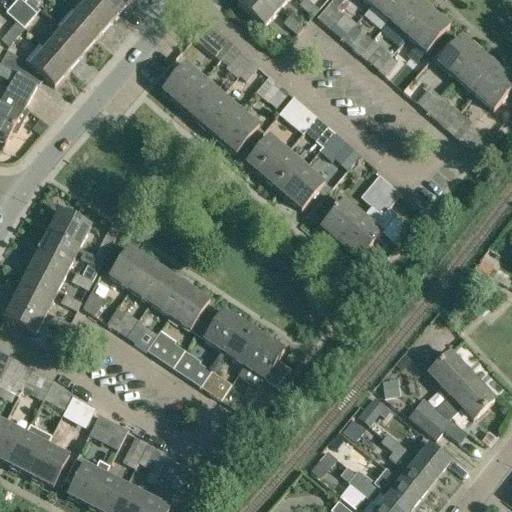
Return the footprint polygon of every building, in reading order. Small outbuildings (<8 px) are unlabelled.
[(29,0),(27,3),(35,10),(35,9),(43,0),(29,0)] [(96,0),(90,0),(77,15),(101,36),(117,18),(96,0)] [(132,0),(96,0),(117,18),(132,0)] [(279,13),(264,0),(243,0),(237,8),(264,31),(279,13)] [(290,0),(264,0),(279,13),(290,0)] [(305,0),(305,1),(319,12),(329,0),(305,0)] [(341,43),(354,29),(355,27),(343,17),(343,18),(337,13),(339,11),(338,9),(345,0),(335,0),(317,22),(341,43)] [(359,0),(371,10),(378,0),(359,0)] [(410,0),(378,0),(371,10),(389,25),(410,0)] [(414,0),(410,0),(389,25),(407,41),(430,14),(414,0)] [(35,10),(27,3),(24,6),(18,1),(5,16),(23,31),(40,13),(35,9),(35,10)] [(319,12),(305,1),(298,8),(313,20),(319,13),(319,12)] [(449,30),(430,14),(407,41),(426,57),(449,30)] [(77,15),(61,33),(86,54),(101,36),(77,15)] [(297,38),(303,31),(288,18),(282,26),(297,38)] [(9,50),(21,35),(14,28),(1,43),(9,50)] [(354,29),(341,43),(360,59),(372,45),(372,44),(354,29)] [(86,54),(61,33),(46,51),(70,72),(86,54)] [(208,54),(221,39),(214,33),(202,47),(208,54)] [(456,84),(480,57),(460,40),(437,68),(456,84)] [(372,45),(360,59),(378,75),(390,60),(391,58),(380,48),(379,50),(372,45)] [(239,80),(252,66),(232,49),(220,64),(227,70),(225,72),(237,82),(239,79),(239,80)] [(70,72),(46,51),(30,69),(54,91),(70,72)] [(498,72),(480,57),(456,84),(474,99),(498,72)] [(397,66),(390,60),(378,75),(385,81),(397,66)] [(252,66),(239,80),(246,85),(258,71),(252,66)] [(0,78),(11,85),(16,76),(0,67),(0,78)] [(180,110),(204,83),(185,67),(162,94),(180,110)] [(474,99),(493,114),(494,115),(511,93),(511,83),(498,72),(474,99)] [(11,114),(0,107),(0,143),(6,147),(20,119),(37,89),(33,85),(16,76),(11,85),(6,95),(18,102),(11,114)] [(275,112),(288,97),(269,81),(256,96),(267,106),(268,105),(275,112)] [(204,83),(180,110),(199,126),(222,99),(204,83)] [(222,99),(199,126),(217,142),(240,115),(222,99)] [(441,101),(427,116),(446,133),(460,116),(442,100),(441,101)] [(304,136),(317,122),(297,106),(283,123),(296,133),(298,131),(304,136)] [(240,115),(217,142),(236,158),(259,131),(240,115)] [(472,126),(460,116),(446,133),(467,151),(477,135),(470,130),(472,126)] [(317,122),(304,136),(302,138),(313,147),(316,145),(322,151),(321,153),(322,154),(335,138),(317,122)] [(335,138),(322,154),(333,163),(334,162),(341,168),(353,153),(335,138)] [(265,184),(288,157),(269,140),(246,167),(265,184)] [(306,172),(288,157),(265,184),(283,199),(306,172)] [(325,188),(306,172),(283,199),(302,215),(325,188)] [(371,210),(389,189),(379,180),(361,202),(371,210)] [(389,189),(371,210),(363,221),(340,248),(358,263),(395,219),(388,213),(400,198),(389,189)] [(340,248),(363,221),(344,205),(321,232),(340,248)] [(48,236),(79,252),(91,230),(59,214),(48,236)] [(111,226),(94,259),(103,264),(114,242),(119,231),(111,226)] [(48,236),(37,257),(68,274),(79,252),(48,236)] [(129,294),(149,265),(128,252),(109,281),(129,294)] [(94,259),(87,255),(82,264),(98,272),(103,264),(94,259)] [(37,257),(26,279),(57,295),(68,274),(37,257)] [(482,263),(477,270),(488,277),(493,270),(482,263)] [(149,265),(129,294),(150,308),(169,278),(149,265)] [(87,294),(92,284),(76,276),(71,285),(87,294)] [(189,292),(169,278),(150,308),(170,321),(189,292)] [(26,279),(15,300),(46,316),(57,295),(26,279)] [(189,292),(170,321),(197,339),(213,314),(206,310),(209,305),(189,292)] [(104,305),(92,297),(83,314),(94,320),(104,305)] [(77,315),(81,306),(65,298),(60,306),(77,315)] [(46,316),(15,300),(3,322),(35,338),(46,316)] [(127,342),(137,327),(138,324),(125,316),(123,317),(116,313),(106,328),(127,342)] [(213,314),(197,339),(224,357),(243,328),(223,315),(220,319),(213,314)] [(66,336),(70,327),(54,319),(49,328),(66,336)] [(137,327),(127,342),(147,355),(157,339),(137,327)] [(264,341),(243,328),(224,357),(244,370),(264,341)] [(157,339),(147,355),(174,373),(186,355),(166,342),(167,340),(161,336),(158,340),(157,339)] [(284,354),(264,341),(244,370),(275,391),(291,373),(278,364),(284,354)] [(186,355),(174,373),(188,382),(201,391),(211,375),(199,367),(191,363),(192,359),(186,355)] [(449,399),(470,380),(448,357),(427,376),(449,399)] [(0,381),(0,391),(18,401),(22,394),(21,393),(32,372),(10,361),(0,381)] [(32,372),(21,393),(22,394),(42,405),(44,403),(43,402),(53,385),(39,377),(40,376),(32,372)] [(211,375),(201,391),(208,396),(209,395),(222,402),(223,400),(224,401),(237,382),(235,381),(231,388),(218,380),(211,375)] [(492,404),(470,380),(449,399),(471,423),(492,404)] [(52,387),(44,403),(57,410),(56,411),(64,415),(72,401),(73,398),(52,387)] [(64,415),(61,421),(78,429),(80,426),(85,429),(94,412),(72,401),(64,415)] [(385,411),(374,401),(357,421),(369,431),(385,411)] [(414,413),(442,435),(450,425),(421,403),(414,413)] [(442,435),(414,413),(406,422),(435,444),(442,435)] [(98,418),(88,439),(95,443),(109,450),(117,455),(119,451),(127,434),(105,422),(98,418)] [(355,446),(365,434),(352,423),(342,435),(355,446)] [(25,437),(4,426),(0,433),(0,464),(9,469),(25,437)] [(25,437),(9,469),(30,480),(47,449),(50,441),(29,430),(25,437)] [(407,462),(434,484),(449,466),(428,449),(423,456),(417,450),(411,458),(387,439),(380,448),(391,457),(398,448),(410,458),(407,462)] [(134,441),(122,466),(134,473),(138,467),(147,450),(148,448),(134,441)] [(398,448),(391,457),(392,457),(388,462),(398,470),(392,479),(421,502),(434,484),(407,462),(410,458),(398,448)] [(47,449),(30,480),(52,491),(69,460),(47,449)] [(147,450),(138,467),(158,478),(159,478),(165,467),(168,461),(147,450)] [(105,478),(105,479),(109,470),(99,466),(96,471),(95,473),(83,467),(83,468),(75,464),(65,484),(72,488),(67,499),(89,510),(105,478)] [(170,490),(180,495),(188,479),(179,474),(170,490)] [(364,492),(370,485),(357,474),(347,487),(370,506),(365,511),(396,511),(378,497),(375,501),(364,492)] [(114,511),(126,489),(105,479),(105,478),(89,510),(92,511),(114,511)] [(380,493),(370,485),(364,492),(375,501),(378,497),(396,511),(412,511),(421,502),(392,479),(380,493)] [(141,511),(148,501),(126,489),(114,511),(141,511)] [(169,511),(170,511),(148,501),(141,511),(169,511)]
